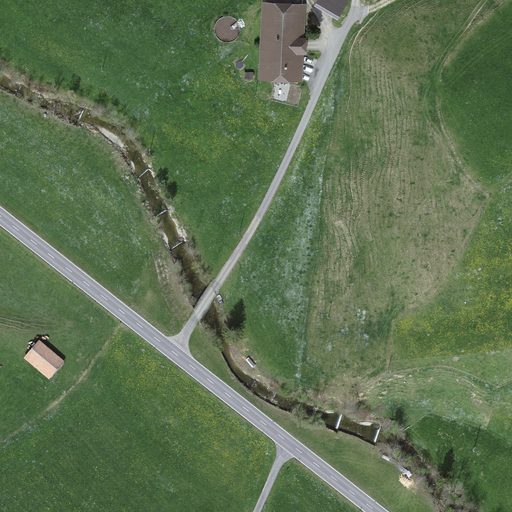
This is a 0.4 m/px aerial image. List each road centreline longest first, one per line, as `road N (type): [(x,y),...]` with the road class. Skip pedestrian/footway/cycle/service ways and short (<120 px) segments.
road 1 (secondary): [(377,511),(0,215)]
road 2 (track): [(173,352),(262,209),(355,0)]
